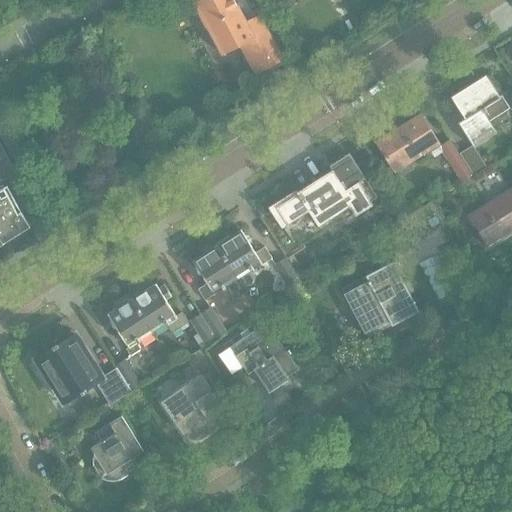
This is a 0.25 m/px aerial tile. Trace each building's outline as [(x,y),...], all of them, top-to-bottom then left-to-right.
[(283,61),(259,15),(245,23),(233,0),(193,0),(222,55),(239,46),(255,75),(283,61)] [(496,132),(490,122),(511,108),(511,102),(506,92),(503,94),(491,75),(487,78),(486,75),(451,97),(465,119),(458,123),(473,146),(496,132)] [(407,162),(438,143),(420,116),(377,143),(394,170),(396,170),(401,177),(411,170),(407,162)] [(473,177),(459,155),(450,141),(440,147),(464,183),(473,177)] [(0,184),(17,175),(0,143),(0,184)] [(487,168),(473,147),(459,155),(473,177),(487,168)] [(276,207),(260,218),(285,257),(301,246),(376,198),(351,159),(327,174),(328,174),(300,192),(298,190),(296,192),(297,194),(276,207)] [(0,241),(39,218),(18,178),(0,187),(0,241)] [(511,188),(468,217),(488,247),(511,232),(511,188)] [(445,224),(432,203),(408,218),(421,239),(445,224)] [(263,265),(241,231),(230,238),(229,236),(215,244),(238,278),(251,270),(252,272),(263,265)] [(238,278),(215,244),(203,252),(204,254),(193,261),(207,283),(198,289),(206,300),(214,295),(215,295),(226,288),(225,287),(238,278)] [(302,285),(285,258),(275,265),(292,291),(302,285)] [(413,301),(392,262),(342,289),(368,338),(419,311),(414,303),(415,302),(414,300),(413,301)] [(176,316),(165,300),(171,296),(164,285),(164,286),(165,288),(160,292),(156,284),(145,291),(143,290),(130,298),(152,332),(166,324),(166,325),(167,325),(172,332),(188,322),(182,312),(176,316)] [(152,332),(130,298),(118,306),(119,308),(108,315),(129,348),(126,349),(130,355),(140,349),(137,344),(140,342),(140,341),(152,332)] [(226,332),(211,308),(201,314),(216,339),(226,332)] [(216,339),(201,314),(191,321),(199,334),(194,338),(201,349),(216,339)] [(235,345),(230,349),(248,374),(253,370),(269,392),(289,379),(287,377),(298,369),(291,359),(295,356),(288,346),(284,349),(268,324),(235,345)] [(101,378),(74,335),(58,345),(57,343),(52,346),(53,348),(37,358),(43,368),(38,371),(54,396),(59,392),(65,402),(81,392),(82,394),(87,391),(85,389),(96,383),(110,405),(130,392),(116,369),(101,378)] [(216,371),(201,349),(187,358),(203,380),(216,371)] [(141,386),(125,360),(115,367),(116,369),(130,392),(141,386)] [(223,409),(211,392),(212,392),(210,389),(210,390),(203,380),(167,405),(184,431),(187,435),(192,437),(196,437),(201,436),(203,435),(215,427),(210,418),(223,409)] [(139,468),(124,444),(134,438),(135,440),(136,439),(122,416),(96,433),(102,442),(91,449),(94,455),(93,460),(93,466),(95,471),(98,476),(102,479),(105,480),(109,481),(113,482),(119,481),(121,480),(139,468)]
